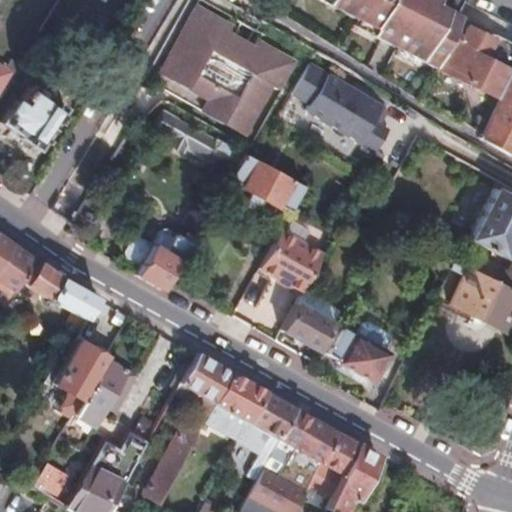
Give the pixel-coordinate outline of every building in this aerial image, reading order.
[(367,31),(431,65),(450,28),(456,16),(451,13),(447,21),(432,13),(436,5),(437,4),(430,0),(424,11),(401,0),(320,0),(370,25),(367,31)] [(174,61),(164,78),(202,100),(197,109),(238,134),(267,85),(274,89),(290,62),(253,40),(249,47),(224,32),(227,27),(190,5),(162,53),(174,61)] [(447,21),(451,13),(436,5),(432,13),(447,21)] [(493,102),(507,73),(511,63),(511,43),(508,42),(494,70),(480,63),(495,35),(468,21),(461,34),(450,28),(431,65),(429,69),(493,102)] [(152,72),(164,78),(174,61),(162,53),(152,72)] [(0,95),(15,71),(6,66),(3,70),(0,68),(0,61),(1,60),(0,59),(0,95)] [(305,62),(288,91),(306,102),(303,109),(356,139),(358,136),(374,145),(385,126),(374,120),(383,105),(305,62)] [(476,134),(492,143),(503,121),(511,125),(511,75),(507,73),(493,102),(479,129),(476,134)] [(5,113),(0,120),(0,123),(16,135),(14,137),(34,152),(64,110),(28,85),(17,101),(13,99),(3,112),(5,113)] [(215,155),(222,142),(155,106),(133,124),(144,132),(147,127),(151,129),(147,138),(160,145),(164,137),(202,158),(207,150),(215,155)] [(510,153),(511,150),(511,125),(503,121),(492,143),(510,153)] [(202,158),(229,174),(241,153),(222,142),(215,155),(207,150),(202,158)] [(251,158),(241,153),(229,174),(227,176),(239,183),(237,185),(250,193),(246,199),(258,207),(263,199),(275,206),(276,203),(287,210),(300,185),(251,158)] [(511,197),(491,187),(466,236),(501,253),(511,231),(511,197)] [(164,279),(205,212),(191,203),(163,250),(151,242),(150,243),(138,236),(130,237),(123,248),(126,257),(137,264),(131,273),(157,290),(164,279)] [(346,207),(338,222),(366,237),(374,221),(346,207)] [(297,292),(298,290),(319,255),(276,230),(256,266),(283,281),(285,285),(297,292)] [(0,257),(9,243),(0,237),(0,257)] [(0,285),(10,292),(21,273),(30,258),(9,243),(0,257),(0,285)] [(460,264),(489,278),(496,263),(468,249),(460,264)] [(21,273),(24,276),(27,277),(36,262),(30,258),(21,273)] [(495,282),(511,290),(511,260),(507,258),(495,282)] [(442,276),(417,328),(431,336),(447,304),(502,331),(511,310),(511,290),(495,282),(489,278),(460,264),(450,260),(446,269),(460,275),(457,283),(442,276)] [(58,278),(36,262),(27,277),(24,276),(20,282),(24,284),(18,294),(23,298),(26,293),(33,297),(37,292),(79,317),(81,319),(94,298),(58,278)] [(336,312),(298,290),(297,292),(276,330),(314,351),(336,312)] [(385,333),(367,323),(359,324),(354,334),(349,331),(348,333),(337,327),(324,352),(334,358),(332,361),(368,381),(385,351),(381,350),(387,340),(385,333)] [(58,407),(70,414),(101,362),(104,356),(77,341),(51,384),(66,393),(58,407)] [(176,383),(211,403),(227,373),(192,353),(176,383)] [(116,371),(101,362),(70,414),(75,417),(73,421),(86,429),(97,410),(100,405),(109,410),(129,376),(118,369),(116,371)] [(205,413),(238,431),(260,391),(227,373),(211,403),(205,413)] [(265,459),(272,445),(292,409),(260,391),(238,431),(233,441),(256,454),(265,459)] [(305,484),(307,481),(331,431),(292,409),(272,445),(265,459),(257,472),(235,511),(291,511),(298,498),(305,484)] [(138,493),(155,503),(196,429),(184,422),(177,423),(138,493)] [(328,495),(338,474),(353,444),(331,431),(307,481),(305,484),(307,484),(311,486),(322,492),(328,495)] [(105,511),(107,508),(144,441),(128,432),(118,450),(102,441),(60,506),(71,511),(105,511)] [(322,506),(325,508),(333,511),(339,511),(347,496),(354,500),(375,456),(353,444),(338,474),(328,495),(322,506)] [(249,468),(257,472),(265,459),(256,454),(249,468)] [(27,484),(48,498),(62,475),(41,461),(27,484)]
